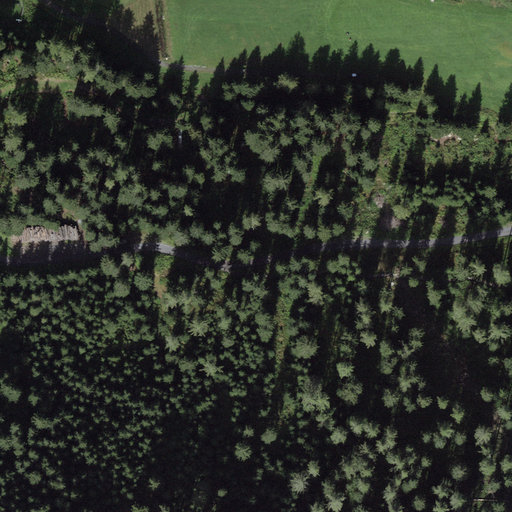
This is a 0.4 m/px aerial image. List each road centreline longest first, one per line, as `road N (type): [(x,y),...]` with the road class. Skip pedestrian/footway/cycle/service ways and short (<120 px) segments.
road 1 (track): [(511,228),(247,265)]
road 2 (track): [(247,265),(148,248),(20,267),(0,258)]
